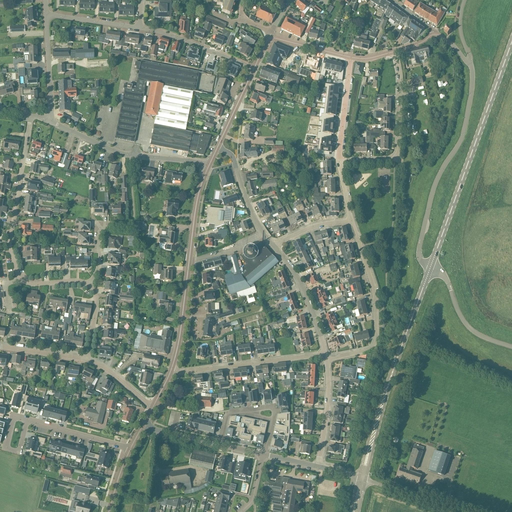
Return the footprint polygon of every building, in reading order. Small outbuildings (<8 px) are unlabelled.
[(213,0),(213,2),(217,3),(216,5),(221,6),(221,9),(222,9),(221,12),(229,15),(231,15),(232,12),(231,11),(232,8),(233,9),(234,5),(233,5),(234,1),(233,0),(232,0),(213,0)] [(301,10),(300,12),(302,13),(307,7),(310,9),(312,7),(314,9),(317,6),(312,2),(309,5),(306,3),(305,3),(301,0),(300,0),(296,6),(301,10)] [(345,0),(345,2),(348,3),(349,0),(352,0),(349,10),(352,11),(354,4),(355,3),(356,0),(345,0)] [(380,3),(381,0),(371,0),(369,6),(367,9),(369,11),(371,8),(372,9),(375,5),(378,6),(379,3),(380,3)] [(376,10),(383,14),(382,17),(381,20),(377,18),(371,33),(376,35),(378,30),(383,19),(384,16),(385,14),(390,6),(390,5),(391,4),(384,0),(381,0),(380,3),(379,3),(378,6),(376,10)] [(413,3),(409,0),(407,0),(404,5),(413,11),(417,5),(418,3),(415,0),(413,3)] [(171,2),(159,2),(159,6),(158,9),(154,9),(154,18),(166,18),(166,16),(170,16),(171,11),(171,2)] [(421,17),(427,8),(420,4),(414,13),(420,17),(421,17)] [(403,26),(409,18),(390,5),(390,6),(385,14),(391,18),(403,27),(404,26),(403,26)] [(277,13),(261,6),(258,12),(256,17),(272,24),(277,13)] [(428,21),(434,12),(427,8),(421,17),(428,21)] [(27,12),(24,12),(24,16),(27,16),(28,23),(27,23),(27,24),(28,28),(27,28),(27,29),(35,28),(34,28),(34,23),(37,23),(37,17),(37,14),(36,9),(37,9),(36,9),(27,10),(27,12)] [(438,14),(434,12),(428,21),(437,26),(445,13),(441,10),(438,14)] [(186,18),(180,17),(180,21),(178,33),(187,34),(189,22),(185,21),(186,18)] [(281,29),(291,34),(297,22),(287,17),(281,29)] [(307,28),(304,32),(308,34),(310,30),(315,20),(312,18),(307,28)] [(401,37),(404,39),(401,43),(406,36),(410,30),(408,28),(409,28),(413,21),(409,18),(403,26),(404,26),(407,28),(403,33),(401,37)] [(387,21),(383,19),(378,30),(383,32),(387,21)] [(410,30),(406,36),(411,39),(414,41),(415,41),(419,36),(424,29),(413,21),(408,28),(410,30)] [(306,27),(297,22),(291,34),(300,38),(302,33),(306,27)] [(203,30),(197,28),(194,37),(202,40),(205,31),(209,32),(211,25),(205,23),(203,30)] [(73,43),(73,38),(77,39),(78,36),(87,38),(88,33),(84,33),(85,29),(76,28),(75,28),(74,28),(74,31),(75,32),(74,36),(69,35),(68,43),(73,43)] [(311,39),(312,39),(317,40),(318,33),(319,29),(317,28),(316,32),(310,31),(309,38),(309,39),(311,39)] [(402,32),(398,29),(393,37),(397,40),(398,38),(402,32)] [(216,37),(213,44),(221,47),(223,42),(223,41),(227,42),(230,33),(224,30),(222,35),(216,32),(214,36),(216,37)] [(247,34),(242,31),(239,36),(244,39),(243,41),(247,44),(247,45),(250,47),(252,44),(253,45),(256,40),(250,36),(250,35),(247,33),(247,34)] [(354,47),(361,49),(364,35),(362,34),(362,33),(357,31),(355,37),(361,38),(360,41),(356,40),(355,42),(354,47)] [(112,42),(113,34),(107,33),(106,37),(103,36),(102,44),(108,45),(108,41),(112,42)] [(227,42),(226,46),(230,48),(234,38),(235,35),(233,34),(231,33),(230,33),(227,42)] [(374,42),(376,35),(371,33),(370,36),(369,36),(368,40),(374,42)] [(121,47),(122,39),(119,39),(120,35),(113,34),(112,42),(115,42),(115,46),(117,46),(121,47)] [(364,35),(361,49),(368,50),(369,45),(370,44),(366,43),(367,36),(364,35)] [(126,36),(125,40),(122,39),(121,47),(127,48),(128,44),(131,45),(132,37),(126,36)] [(406,36),(401,43),(404,45),(411,43),(412,41),(411,40),(411,39),(406,36)] [(132,37),(131,45),(135,45),(134,49),(140,49),(139,52),(140,52),(141,42),(138,42),(139,38),(132,37)] [(148,39),(145,38),(144,42),(141,42),(140,52),(145,53),(146,47),(150,48),(151,39),(150,38),(148,38),(148,39)] [(160,46),(158,53),(162,54),(163,51),(166,52),(167,48),(168,46),(169,41),(160,38),(158,43),(158,45),(160,46)] [(177,44),(174,43),(173,48),(172,47),(170,52),(169,55),(168,60),(171,61),(174,52),(178,54),(180,45),(180,44),(178,44),(177,44)] [(247,47),(241,43),(239,47),(242,49),(239,53),(247,58),(251,51),(246,48),(247,47)] [(290,50),(274,44),(266,64),(276,68),(281,58),(286,60),(288,54),(290,50)] [(69,50),(52,50),(53,59),(70,59),(83,59),(93,58),(93,51),(88,51),(87,45),(83,45),(83,51),(74,51),(69,51),(69,50)] [(429,54),(427,47),(407,51),(409,58),(410,58),(412,66),(421,64),(420,62),(425,61),(430,59),(429,54)] [(36,56),(36,48),(29,48),(29,49),(25,49),(25,52),(23,52),(23,54),(25,57),(36,56)] [(199,51),(189,48),(185,59),(180,57),(178,65),(189,68),(191,63),(197,65),(197,63),(199,64),(199,63),(198,63),(200,58),(197,57),(199,51)] [(297,55),(294,67),(300,69),(303,57),(297,55)] [(36,56),(25,57),(25,64),(30,64),(37,64),(36,56)] [(306,58),(304,66),(312,69),(317,70),(319,60),(314,59),(306,58)] [(320,75),(320,76),(323,77),(325,77),(325,74),(326,71),(330,72),(332,62),(327,60),(326,64),(323,64),(320,75)] [(146,82),(151,84),(192,92),(211,96),(215,77),(211,76),(212,73),(204,72),(204,75),(199,74),(199,73),(141,61),(140,64),(135,63),(134,67),(136,68),(135,71),(139,72),(137,81),(146,82)] [(207,64),(205,71),(210,72),(210,71),(216,73),(218,69),(216,68),(217,62),(213,61),(211,66),(207,64)] [(337,63),(335,73),(339,74),(338,77),(337,80),(338,80),(342,81),(344,69),(343,69),(342,68),(343,64),(337,63)] [(240,66),(234,64),(233,66),(231,65),(231,66),(229,65),(225,75),(225,77),(231,79),(231,77),(234,79),(238,69),(240,69),(240,67),(239,66),(240,66)] [(363,66),(356,64),(354,74),(361,75),(363,66)] [(74,70),(73,65),(65,65),(66,67),(64,67),(64,66),(58,66),(58,74),(64,74),(64,71),(74,70)] [(261,74),(260,77),(264,79),(277,84),(278,81),(279,78),(280,76),(281,74),(280,74),(268,69),(264,68),(263,71),(261,74)] [(301,69),(299,75),(311,79),(313,73),(301,69)] [(378,77),(378,71),(369,71),(369,78),(374,78),(374,82),(373,82),(373,88),(377,88),(377,82),(377,77),(378,77)] [(30,72),(30,73),(26,73),(27,85),(37,84),(37,80),(38,80),(37,72),(30,72)] [(289,73),(285,82),(298,86),(299,83),(302,85),(304,79),(301,78),(289,73)] [(216,78),(214,89),(215,89),(214,92),(226,96),(231,83),(229,83),(231,79),(224,77),(217,74),(217,75),(217,78),(216,78)] [(367,78),(363,77),(358,99),(360,100),(361,98),(366,99),(366,97),(361,96),(363,86),(365,87),(367,78)] [(63,81),(58,82),(60,112),(69,112),(69,107),(69,98),(76,97),(76,89),(71,89),(71,86),(71,81),(63,81)] [(141,108),(146,82),(137,81),(136,87),(132,86),(124,85),(123,89),(124,90),(121,105),(115,139),(134,143),(141,108)] [(268,86),(258,82),(255,90),(264,93),(266,88),(274,91),(275,89),(280,91),(281,88),(276,86),(269,83),(268,86)] [(6,95),(13,94),(12,90),(15,89),(13,83),(7,84),(8,87),(5,88),(6,95)] [(185,132),(192,92),(151,84),(145,115),(156,117),(154,126),(173,129),(183,131),(185,132)] [(325,86),(325,88),(327,88),(326,93),(339,95),(338,94),(339,89),(332,88),(332,85),(325,84),(325,86)] [(31,92),(30,89),(20,90),(20,96),(24,96),(31,96),(31,100),(37,100),(37,92),(31,92)] [(410,99),(423,100),(423,91),(411,90),(410,99)] [(423,100),(438,101),(439,92),(423,91),(423,100)] [(214,92),(213,95),(218,96),(216,101),(220,103),(225,105),(226,102),(227,100),(227,98),(225,98),(226,96),(214,92)] [(260,95),(254,93),(250,101),(257,104),(259,99),(266,102),(268,96),(261,93),(260,95)] [(204,104),(203,110),(205,111),(205,113),(215,116),(215,117),(220,118),(223,108),(218,107),(208,104),(207,105),(204,104)] [(320,117),(320,118),(328,119),(329,116),(336,116),(336,111),(324,109),(324,115),(322,114),(321,118),(320,117)] [(263,114),(253,112),(252,116),(251,116),(250,120),(262,122),(263,114)] [(71,119),(77,123),(80,116),(74,113),(71,119)] [(61,121),(68,125),(71,119),(63,115),(61,121)] [(381,119),(381,125),(390,125),(390,123),(391,123),(391,119),(390,119),(384,119),(382,119),(383,116),(373,116),(376,116),(376,119),(381,119)] [(213,119),(208,118),(207,121),(206,121),(204,126),(213,129),(214,124),(212,123),(213,119)] [(320,118),(319,121),(322,121),(321,127),(335,129),(335,124),(335,122),(328,122),(328,119),(320,118)] [(255,127),(246,125),(244,139),(253,141),(255,127)] [(150,146),(169,150),(173,129),(154,126),(150,146)] [(318,133),(318,136),(326,137),(326,134),(333,135),(333,133),(334,134),(335,129),(321,127),(321,131),(320,133),(318,133)] [(185,132),(183,131),(173,129),(169,150),(181,152),(185,132)] [(185,132),(181,152),(188,153),(188,151),(196,152),(196,155),(203,156),(204,152),(205,152),(205,148),(206,149),(207,145),(208,145),(208,141),(209,141),(210,137),(206,136),(200,134),(199,137),(191,135),(192,133),(185,132)] [(318,136),(317,139),(319,140),(319,145),(333,147),(333,142),(332,142),(333,141),(326,140),(326,137),(318,136)] [(19,143),(4,140),(2,151),(10,152),(11,149),(18,151),(19,143)] [(41,145),(33,143),(31,148),(36,150),(35,153),(36,153),(35,156),(37,157),(38,154),(39,151),(39,150),(41,145)] [(388,146),(388,144),(377,144),(377,147),(379,147),(379,148),(381,150),(384,153),(387,150),(388,150),(389,150),(389,146),(388,146)] [(248,145),(241,145),(241,158),(246,158),(258,157),(257,149),(248,149),(248,145)] [(316,151),(315,154),(324,155),(324,152),(331,153),(332,152),(332,149),(333,147),(319,145),(318,151),(316,151)] [(53,162),(59,163),(62,152),(54,150),(52,155),(55,156),(53,162)] [(11,159),(4,157),(3,162),(5,163),(4,165),(3,169),(10,170),(12,170),(12,167),(13,167),(13,163),(11,163),(11,159)] [(83,159),(75,157),(73,162),(74,162),(73,165),(71,172),(77,174),(79,167),(81,168),(81,167),(83,159)] [(56,163),(55,166),(57,167),(58,167),(63,169),(64,169),(67,160),(62,159),(60,164),(59,164),(56,163)] [(101,165),(94,163),(93,165),(89,164),(88,169),(86,174),(90,175),(91,173),(96,174),(97,170),(99,171),(101,165)] [(31,165),(30,170),(29,169),(28,173),(30,173),(35,174),(39,175),(40,170),(46,171),(47,167),(36,165),(36,166),(31,165)] [(120,168),(112,166),(108,177),(116,179),(120,168)] [(147,169),(142,168),(141,177),(145,177),(144,181),(150,182),(149,186),(155,187),(156,178),(153,178),(154,171),(147,170),(147,169)] [(229,171),(220,174),(224,187),(233,184),(229,171)] [(176,173),(167,172),(166,177),(165,183),(171,184),(171,181),(181,182),(182,175),(176,174),(176,173)] [(0,185),(10,188),(11,185),(6,184),(7,178),(2,177),(3,174),(0,173),(0,185)] [(254,182),(254,181),(253,182),(252,180),(257,179),(256,175),(249,176),(248,175),(243,176),(245,184),(246,184),(253,182),(254,182)] [(107,186),(107,176),(101,176),(101,177),(98,176),(96,182),(101,184),(102,186),(103,186),(107,186)] [(56,178),(52,177),(50,182),(41,179),(40,183),(52,188),(56,178)] [(277,188),(276,180),(261,182),(262,190),(277,188)] [(257,196),(254,182),(253,182),(246,184),(250,198),(257,196)] [(28,183),(27,190),(38,192),(38,191),(39,184),(28,183)] [(0,197),(1,198),(2,195),(4,195),(5,190),(10,190),(10,188),(0,185),(0,197)] [(320,197),(320,194),(316,194),(315,188),(312,189),(314,198),(315,197),(320,197)] [(238,201),(236,195),(222,200),(224,206),(238,201)] [(26,197),(25,205),(32,206),(32,202),(36,202),(37,199),(33,198),(26,197)] [(257,206),(260,212),(267,208),(271,206),(268,201),(270,200),(269,198),(262,200),(264,203),(257,206)] [(303,198),(296,200),(296,201),(298,206),(301,211),(304,210),(304,209),(301,202),(304,201),(303,198)] [(178,203),(168,201),(167,209),(166,216),(175,217),(176,212),(174,212),(174,210),(177,210),(178,203)] [(93,210),(93,215),(101,215),(101,216),(107,216),(107,211),(107,209),(107,203),(97,203),(97,207),(93,207),(93,210)] [(117,215),(120,215),(120,209),(122,209),(122,204),(118,204),(118,207),(112,207),(112,210),(112,215),(113,215),(113,216),(117,216),(117,215)] [(32,206),(25,205),(23,213),(30,214),(34,214),(36,206),(32,206)] [(271,206),(267,208),(260,212),(263,218),(270,214),(274,212),(271,206)] [(320,214),(316,206),(311,209),(314,217),(320,214)] [(331,213),(329,213),(329,217),(337,216),(336,213),(339,213),(339,206),(331,207),(331,208),(331,213)] [(227,226),(228,222),(232,223),(234,208),(224,207),(223,209),(216,209),(216,210),(210,209),(209,217),(208,217),(208,223),(208,224),(215,225),(215,228),(215,229),(223,225),(227,226)] [(314,217),(311,209),(305,212),(308,219),(314,217)] [(294,211),(292,212),(293,216),(297,223),(302,221),(299,213),(296,215),(294,211)] [(281,222),(276,224),(280,231),(286,229),(284,226),(287,225),(284,219),(281,213),(278,215),(280,219),(281,222)] [(297,223),(293,216),(287,219),(291,226),(297,223)] [(83,220),(77,220),(76,225),(79,225),(79,231),(89,232),(90,224),(83,223),(83,220)] [(143,223),(136,222),(135,225),(135,231),(142,231),(143,231),(144,231),(145,230),(146,229),(146,228),(146,227),(146,226),(146,225),(145,224),(144,223),(143,223)] [(240,225),(238,222),(233,224),(235,231),(242,228),(243,232),(249,230),(246,223),(240,225)] [(271,227),(274,234),(280,231),(276,224),(271,227)] [(28,225),(21,225),(21,236),(28,236),(31,236),(32,232),(28,232),(28,225)] [(159,237),(158,243),(166,244),(166,250),(171,251),(172,246),(174,234),(173,234),(174,228),(169,228),(168,230),(168,231),(167,231),(167,230),(162,229),(161,237),(159,237)] [(340,236),(347,234),(346,228),(338,230),(340,236)] [(208,240),(215,240),(221,240),(221,236),(227,236),(227,230),(221,230),(221,235),(208,235),(208,240)] [(320,233),(322,241),(328,239),(326,231),(320,233)] [(316,242),(322,241),(320,233),(314,235),(316,242)] [(81,234),(78,234),(78,241),(81,241),(81,245),(89,245),(89,237),(86,237),(86,234),(81,234)] [(347,234),(340,236),(341,243),(349,241),(347,234)] [(331,238),(332,241),(333,248),(340,247),(339,243),(335,244),(334,242),(335,242),(334,238),(335,238),(335,237),(331,238)] [(121,239),(111,238),(110,244),(109,244),(109,249),(117,250),(117,245),(120,245),(121,239)] [(293,244),(295,249),(305,245),(303,239),(300,241),(300,240),(293,244)] [(245,252),(240,256),(246,265),(243,268),(247,272),(248,274),(251,272),(268,258),(272,255),(268,250),(267,249),(266,248),(262,244),(261,242),(260,242),(261,242),(260,242),(255,248),(253,249),(252,249),(251,249),(250,249),(249,249),(248,250),(248,251),(247,251),(247,252),(245,252)] [(308,250),(306,244),(305,245),(295,249),(298,255),(305,251),(308,250)] [(348,254),(354,253),(352,246),(345,248),(345,247),(340,248),(341,252),(345,251),(346,255),(348,254)] [(36,249),(33,249),(25,249),(26,249),(26,252),(22,253),(23,259),(27,259),(27,262),(26,262),(33,262),(36,262),(36,249)] [(298,255),(301,260),(308,257),(310,255),(308,250),(305,251),(298,255)] [(44,252),(44,255),(44,256),(45,262),(48,262),(48,267),(54,267),(54,259),(54,255),(51,255),(48,255),(51,255),(51,251),(48,251),(44,252)] [(126,254),(108,253),(108,260),(111,260),(110,265),(119,266),(120,258),(126,259),(126,254)] [(354,253),(348,254),(346,255),(348,261),(356,259),(354,253)] [(232,274),(224,276),(226,281),(225,281),(230,296),(237,294),(255,287),(253,285),(270,270),(278,263),(279,263),(278,261),(273,257),(273,256),(272,255),(268,258),(251,272),(248,274),(247,272),(245,274),(242,276),(240,274),(236,256),(236,255),(234,256),(229,257),(228,257),(227,258),(229,262),(231,271),(232,274)] [(70,270),(76,270),(75,262),(75,258),(70,258),(70,256),(66,256),(66,263),(70,263),(70,270)] [(217,263),(218,267),(228,265),(225,256),(208,261),(209,265),(217,263)] [(84,257),(81,258),(81,269),(87,269),(87,266),(90,265),(90,261),(84,261),(84,257)] [(308,257),(301,260),(303,266),(310,262),(308,257)] [(209,269),(218,267),(217,263),(209,265),(208,261),(202,262),(205,270),(209,269)] [(313,268),(310,262),(303,266),(306,271),(313,268)] [(336,264),(335,264),(329,266),(331,272),(337,270),(337,269),(338,269),(337,264),(336,264)] [(154,274),(160,274),(160,281),(171,281),(171,277),(172,277),(172,275),(171,275),(171,272),(160,271),(161,266),(155,266),(154,274)] [(121,268),(114,267),(113,271),(107,270),(106,277),(115,279),(115,274),(119,275),(120,272),(121,268)] [(210,275),(203,276),(204,285),(208,285),(208,286),(210,285),(211,284),(211,279),(216,279),(220,279),(224,281),(224,282),(225,281),(226,281),(224,276),(224,275),(221,275),(220,271),(215,272),(215,275),(210,275)] [(349,283),(354,282),(354,279),(360,277),(359,271),(351,273),(352,276),(350,277),(351,280),(348,280),(349,283)] [(278,274),(280,280),(275,282),(276,284),(287,280),(284,272),(278,274)] [(315,277),(314,274),(309,276),(310,279),(312,285),(319,282),(316,276),(315,277)] [(290,288),(287,280),(276,284),(273,285),(274,288),(277,286),(282,284),(284,290),(290,288)] [(355,285),(354,282),(349,283),(349,286),(352,285),(354,291),(361,290),(360,283),(355,285)] [(114,284),(105,283),(104,291),(110,292),(110,295),(118,296),(118,292),(117,292),(117,289),(113,289),(114,284)] [(255,287),(237,294),(239,299),(257,293),(255,287)] [(317,294),(319,299),(325,297),(323,291),(321,291),(320,289),(316,291),(317,294)] [(363,296),(361,290),(354,291),(355,298),(363,296)] [(27,295),(25,305),(32,306),(34,292),(31,291),(30,295),(27,295)] [(34,292),(32,306),(38,307),(40,297),(36,296),(37,292),(34,292)] [(203,294),(204,297),(205,297),(205,302),(215,301),(214,292),(204,293),(204,294),(203,294)] [(159,305),(160,305),(159,312),(165,313),(170,314),(171,306),(168,305),(169,302),(165,301),(165,293),(160,293),(159,305)] [(347,293),(344,294),(345,296),(347,302),(348,302),(348,303),(349,302),(355,301),(354,298),(348,299),(347,297),(348,297),(347,293)] [(281,307),(295,302),(292,294),(286,296),(288,302),(284,304),(284,303),(280,305),(281,307)] [(328,302),(325,297),(319,299),(321,305),(322,305),(323,308),(328,306),(326,303),(328,302)] [(109,309),(113,309),(113,307),(112,307),(113,302),(116,303),(116,299),(106,298),(105,306),(109,307),(109,309)] [(334,302),(335,306),(342,303),(342,304),(346,302),(344,298),(340,299),(334,302)] [(60,308),(62,300),(56,299),(54,312),(56,312),(57,307),(60,308)] [(295,302),(281,307),(282,310),(286,309),(285,308),(290,306),(292,312),(298,310),(295,302)] [(355,311),(366,308),(364,302),(357,304),(358,310),(355,311)] [(215,311),(215,304),(210,304),(210,305),(205,306),(206,315),(211,315),(211,318),(218,316),(220,315),(220,310),(215,311)] [(85,306),(79,305),(77,318),(79,319),(80,314),(84,314),(85,306)] [(366,308),(355,311),(357,317),(367,315),(366,308)] [(116,310),(113,309),(109,309),(109,312),(104,311),(103,318),(111,319),(112,315),(115,316),(116,310)] [(218,316),(219,320),(233,315),(232,311),(220,315),(218,316)] [(329,324),(336,321),(333,315),(331,316),(330,313),(326,315),(327,318),(326,318),(329,324)] [(289,323),(290,326),(305,323),(304,316),(296,318),(297,322),(289,323)] [(111,319),(103,318),(102,325),(107,326),(107,329),(114,330),(117,330),(117,327),(114,326),(114,324),(111,323),(111,319)] [(206,320),(205,329),(219,331),(220,326),(213,325),(214,321),(206,320)] [(338,327),(336,321),(329,324),(331,329),(332,329),(333,332),(337,330),(336,327),(338,327)] [(291,329),(298,327),(299,331),(307,329),(305,323),(290,326),(291,329)] [(16,336),(22,337),(24,324),(22,324),(21,329),(17,328),(16,336)] [(136,334),(141,335),(142,326),(136,325),(134,334),(136,334)] [(30,326),(29,330),(28,338),(34,339),(35,329),(38,330),(39,326),(36,326),(34,326),(33,327),(30,326)] [(54,327),(52,327),(51,332),(47,331),(46,340),(52,340),(53,332),(54,327)] [(219,331),(205,329),(203,337),(211,339),(212,335),(218,336),(219,331)] [(350,329),(340,333),(341,336),(345,336),(346,337),(345,337),(347,342),(351,341),(349,336),(352,334),(351,332),(350,330),(350,329)] [(104,332),(103,339),(108,339),(111,340),(114,340),(116,338),(117,336),(117,334),(122,335),(122,331),(115,330),(115,333),(109,332),(104,332)] [(161,340),(169,341),(171,332),(162,330),(158,332),(157,336),(161,337),(161,340)] [(70,346),(72,333),(70,332),(69,337),(65,336),(64,345),(70,346)] [(361,333),(363,341),(369,339),(367,332),(361,333)] [(363,341),(361,333),(354,335),(356,343),(363,341)] [(84,334),(82,334),(81,339),(77,338),(76,343),(76,347),(82,348),(84,334)] [(161,340),(161,337),(157,336),(150,335),(150,337),(141,335),(136,334),(133,349),(147,351),(158,353),(167,355),(169,341),(161,340)] [(302,342),(309,340),(308,334),(300,336),(302,342)] [(341,340),(340,337),(334,339),(337,347),(343,345),(341,340)] [(309,340),(302,342),(303,348),(311,346),(309,340)] [(111,349),(100,347),(99,356),(110,358),(110,354),(114,354),(115,348),(111,347),(111,349)] [(208,351),(198,349),(197,358),(204,359),(205,355),(208,355),(208,351)] [(160,358),(143,355),(141,365),(157,368),(160,358)] [(20,357),(13,356),(11,364),(16,365),(16,369),(22,370),(23,364),(19,364),(20,357)] [(33,373),(34,369),(35,360),(27,359),(26,366),(23,365),(22,370),(22,372),(21,375),(25,376),(25,372),(33,373)] [(50,362),(41,361),(40,367),(49,369),(50,362)] [(65,365),(56,364),(56,367),(52,367),(51,374),(59,375),(59,371),(64,372),(65,365)] [(356,380),(357,374),(355,374),(356,368),(349,367),(349,369),(345,368),(345,366),(342,365),(340,377),(344,378),(356,380)] [(73,366),(69,366),(68,371),(66,370),(65,379),(72,380),(72,378),(76,379),(77,376),(78,376),(79,368),(73,368),(73,366)] [(135,368),(131,372),(141,374),(140,379),(139,384),(140,384),(140,387),(145,388),(146,386),(147,386),(149,379),(150,379),(151,375),(150,375),(151,371),(135,368)] [(83,374),(82,376),(87,378),(85,382),(88,383),(86,388),(89,390),(91,385),(95,378),(91,376),(93,373),(88,371),(85,369),(83,374)] [(221,389),(227,389),(229,388),(229,387),(228,382),(224,383),(224,379),(223,379),(223,377),(222,372),(214,373),(215,378),(215,380),(216,384),(219,383),(220,383),(220,388),(221,389)] [(212,382),(208,382),(208,387),(206,387),(206,383),(203,383),(202,377),(194,378),(195,384),(199,384),(199,388),(203,387),(203,390),(213,389),(212,382)] [(340,382),(338,390),(348,392),(346,391),(347,386),(352,386),(353,384),(359,385),(360,380),(356,380),(344,378),(344,383),(340,382)] [(111,384),(104,381),(101,386),(98,385),(96,390),(105,395),(111,384)] [(7,392),(19,393),(19,387),(10,386),(10,383),(7,383),(7,392)] [(263,391),(262,383),(258,384),(259,394),(263,394),(264,402),(273,401),(271,390),(263,391)] [(14,397),(11,407),(19,409),(19,406),(22,406),(23,402),(25,396),(28,386),(22,385),(19,396),(14,395),(14,397)] [(249,389),(244,389),(245,393),(245,397),(249,397),(250,404),(257,403),(257,400),(258,399),(258,397),(257,397),(256,393),(249,394),(249,389)] [(226,398),(225,390),(218,391),(219,396),(219,399),(220,399),(219,398),(222,398),(222,399),(226,398)] [(338,398),(337,406),(346,407),(346,404),(344,403),(345,396),(348,396),(348,392),(346,391),(338,390),(337,398),(338,398)] [(237,397),(232,398),(233,406),(242,405),(242,401),(246,401),(245,397),(245,393),(237,394),(237,397)] [(280,396),(278,396),(280,408),(283,408),(284,414),(288,413),(288,408),(287,408),(287,404),(288,404),(288,400),(286,400),(286,395),(284,395),(283,394),(280,394),(280,396)] [(199,407),(211,408),(211,398),(218,399),(219,396),(206,395),(205,398),(200,397),(199,407)] [(25,396),(23,402),(26,403),(24,410),(25,410),(30,412),(31,412),(34,399),(34,398),(33,401),(28,399),(28,397),(25,396)] [(34,399),(31,412),(37,413),(38,406),(42,407),(43,401),(34,399)] [(106,404),(98,401),(95,410),(87,408),(86,412),(84,412),(83,412),(82,415),(83,417),(85,417),(93,419),(92,423),(101,425),(106,404)] [(116,403),(108,401),(107,409),(114,411),(116,403)] [(51,408),(45,407),(42,417),(48,419),(51,408)] [(133,411),(125,408),(123,414),(124,414),(122,420),(122,421),(128,423),(133,411)] [(290,428),(290,413),(284,414),(277,415),(277,418),(279,418),(279,420),(285,420),(284,426),(275,424),(275,425),(290,428)] [(235,422),(237,416),(230,417),(228,425),(240,428),(241,424),(235,422)] [(247,430),(253,431),(254,426),(255,420),(243,417),(241,424),(248,425),(247,430)] [(254,426),(253,431),(265,434),(268,423),(261,421),(260,428),(254,426)] [(240,428),(228,425),(225,436),(232,438),(233,431),(239,433),(240,428)] [(278,435),(289,437),(290,428),(275,425),(275,428),(276,428),(276,429),(279,430),(279,431),(285,432),(285,436),(278,435)] [(240,428),(239,433),(238,439),(250,442),(252,436),(245,434),(246,429),(240,428)] [(252,436),(258,437),(256,443),(263,445),(265,434),(253,431),(252,436)] [(289,437),(278,435),(277,440),(273,439),(272,442),(271,441),(270,446),(274,447),(281,449),(282,444),(288,445),(289,437)] [(37,442),(43,443),(44,439),(33,436),(33,440),(27,438),(26,444),(36,447),(37,442)] [(311,443),(302,441),(300,453),(309,455),(311,447),(310,447),(311,443)] [(52,442),(51,447),(48,446),(46,452),(55,454),(58,443),(52,442)] [(63,445),(61,444),(58,443),(55,454),(60,456),(61,454),(63,445)] [(41,453),(34,451),(36,447),(26,444),(24,450),(30,451),(29,455),(40,457),(41,453)] [(344,450),(345,446),(335,445),(335,448),(329,447),(328,453),(341,455),(342,450),(344,450)] [(216,455),(193,449),(191,455),(186,453),(184,458),(190,459),(189,465),(213,470),(215,459),(216,455)] [(400,469),(397,476),(405,479),(404,479),(419,484),(422,475),(411,472),(412,468),(417,469),(422,452),(413,449),(412,452),(406,471),(400,469)] [(86,450),(85,456),(88,457),(98,460),(100,460),(109,463),(109,462),(110,462),(111,458),(110,458),(111,456),(100,453),(99,456),(98,456),(89,453),(90,451),(89,451),(86,450)] [(450,457),(435,452),(428,471),(444,476),(450,457)] [(85,456),(83,462),(87,463),(87,461),(97,463),(96,466),(107,469),(109,463),(100,460),(98,460),(88,457),(85,456)] [(228,463),(229,460),(220,458),(219,461),(220,461),(218,470),(226,472),(227,470),(233,471),(235,464),(228,463)] [(243,465),(241,464),(240,469),(236,468),(234,477),(238,478),(239,475),(249,477),(250,472),(248,471),(249,465),(243,463),(243,465)] [(171,487),(191,484),(188,470),(169,473),(169,478),(162,479),(163,487),(171,486),(171,487)] [(81,482),(85,483),(84,485),(97,488),(99,480),(86,477),(86,478),(83,477),(81,482)] [(293,511),(297,492),(303,493),(302,495),(308,496),(310,485),(304,484),(304,483),(288,481),(288,482),(283,481),(283,480),(281,480),(280,478),(276,478),(275,483),(266,482),(264,494),(267,495),(268,491),(272,492),(271,499),(273,499),(273,506),(274,506),(272,511),(293,511)] [(219,492),(218,498),(228,500),(230,494),(219,492)] [(218,498),(216,504),(227,507),(228,501),(228,500),(218,498)] [(72,502),(70,507),(74,508),(73,508),(77,509),(75,511),(88,511),(90,507),(86,506),(86,505),(86,506),(82,505),(82,504),(82,505),(81,505),(78,504),(79,502),(72,501),(72,502)]
